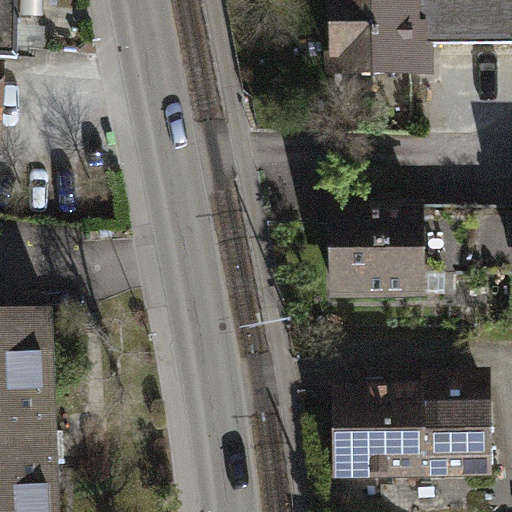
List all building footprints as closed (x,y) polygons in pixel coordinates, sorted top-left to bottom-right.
[(0,0),(0,53),(15,55),(15,0),(0,0)] [(511,0),(335,0),(336,76),(435,75),(435,38),(511,38),(511,0)] [(14,60),(0,59),(0,167),(8,167),(14,60)] [(331,294),(424,293),(424,204),(331,204),(331,294)] [(67,511),(60,306),(0,308),(0,511),(67,511)] [(344,474),(498,473),(497,363),(426,364),(426,382),(343,383),(344,474)]
